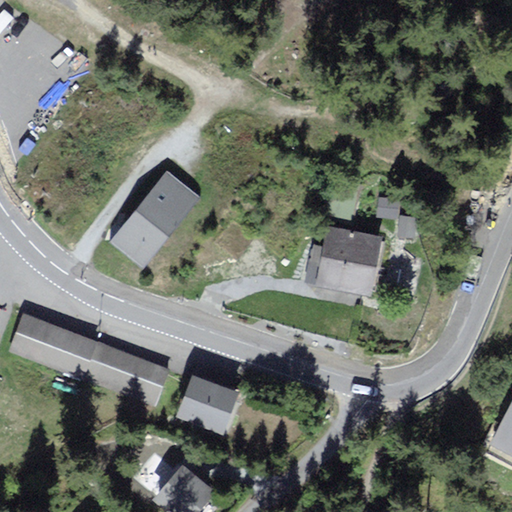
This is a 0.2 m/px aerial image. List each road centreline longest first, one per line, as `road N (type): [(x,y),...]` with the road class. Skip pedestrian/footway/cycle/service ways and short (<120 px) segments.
road 1 (tertiary): [(359,379),(96,288),(46,255),(0,201)]
road 2 (track): [(71,0),(217,92),(288,22)]
road 3 (secondary): [(511,211),(440,362),(405,382),(371,382)]
road 4 (track): [(217,92),(130,181),(67,271)]
road 5 (unclassified): [(255,511),(345,426),(359,379)]
